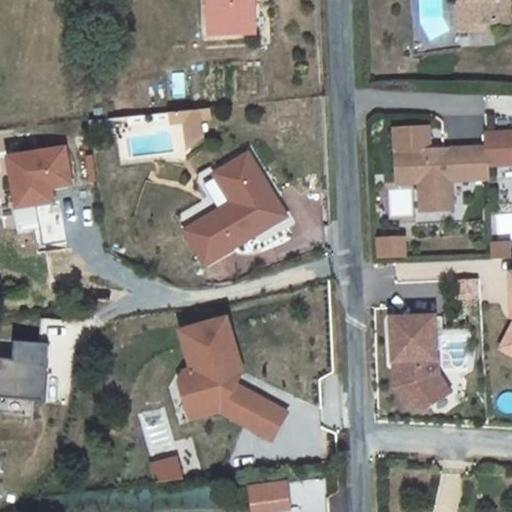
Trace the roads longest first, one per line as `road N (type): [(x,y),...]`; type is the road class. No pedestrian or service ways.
road 1 (unclassified): [(338,0),(357,511)]
road 2 (track): [(347,275),(217,309),(113,323)]
road 3 (track): [(170,312),(86,265),(65,189)]
road 4 (track): [(342,105),(456,104),(457,143)]
road 5 (track): [(347,234),(218,273)]
road 6 (track): [(86,265),(66,287),(47,290),(15,251),(7,217)]
road 7 (track): [(353,408),(320,410),(288,456),(252,455)]
